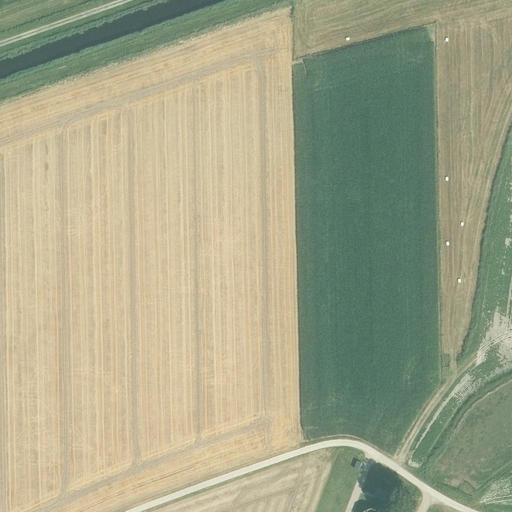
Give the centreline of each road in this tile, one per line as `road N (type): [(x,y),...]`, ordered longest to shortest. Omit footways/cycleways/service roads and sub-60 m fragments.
road 1 (unclassified): [(465,511),(343,442),(134,511)]
road 2 (track): [(0,90),(258,0)]
road 3 (track): [(131,0),(0,45)]
